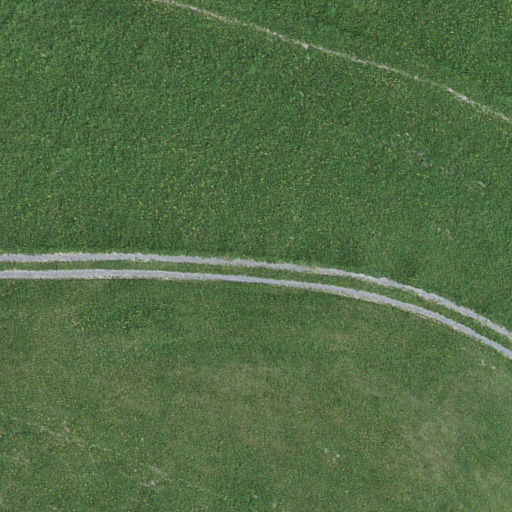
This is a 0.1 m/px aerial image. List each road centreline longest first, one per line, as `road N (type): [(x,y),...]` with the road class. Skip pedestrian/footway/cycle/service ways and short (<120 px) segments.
road 1 (track): [(0,264),(222,270),(363,288),(462,322),(511,350)]
road 2 (track): [(511,119),(430,77),(143,0)]
